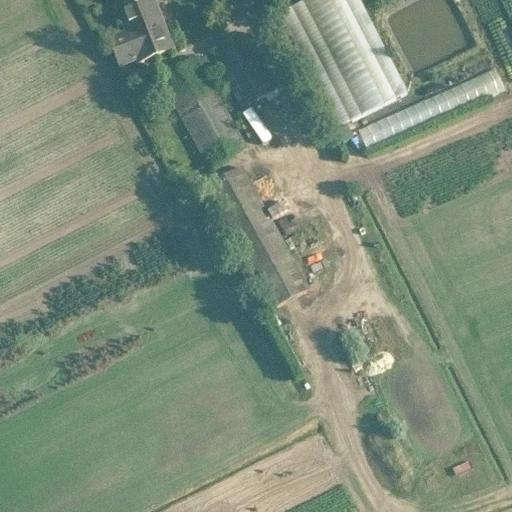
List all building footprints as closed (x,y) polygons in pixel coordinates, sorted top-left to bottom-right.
[(152,0),(112,0),(125,33),(106,41),(119,71),(137,63),(140,68),(174,53),(152,0)] [(279,91),(258,53),(249,35),(212,55),(242,111),(279,91)] [(247,152),(207,80),(198,63),(160,83),(209,173),(247,152)] [(449,111),(440,93),(371,125),(379,144),(449,111)] [(262,109),(252,114),(262,134),(272,129),(262,109)] [(206,189),(273,313),(309,294),(241,170),(206,189)] [(384,343),(395,338),(387,320),(376,325),(384,343)]
